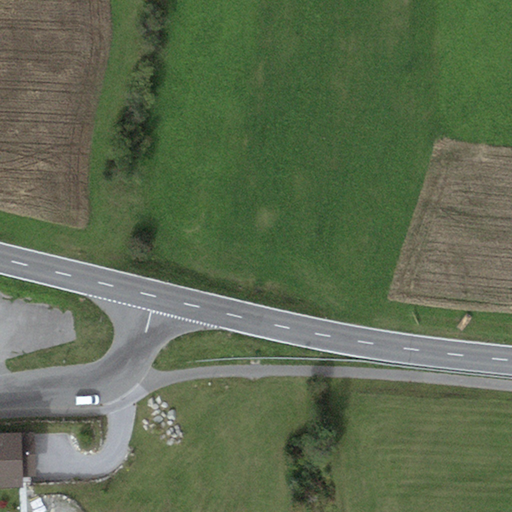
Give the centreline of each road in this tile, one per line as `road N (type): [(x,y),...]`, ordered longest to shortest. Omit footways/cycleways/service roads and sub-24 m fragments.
road 1 (primary): [(511,359),(284,326),(154,293)]
road 2 (residential): [(0,391),(109,377),(136,346),(154,293)]
road 3 (primary): [(154,293),(0,255)]
